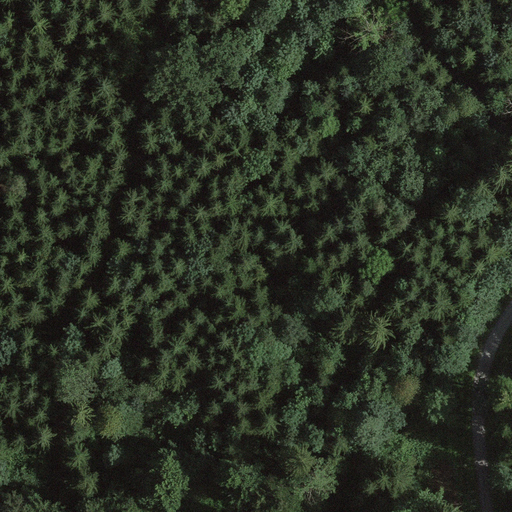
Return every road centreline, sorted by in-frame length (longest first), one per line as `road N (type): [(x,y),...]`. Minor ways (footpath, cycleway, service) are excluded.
road 1 (track): [(485,511),(478,430),(484,367),(511,300)]
road 2 (track): [(511,146),(396,0)]
